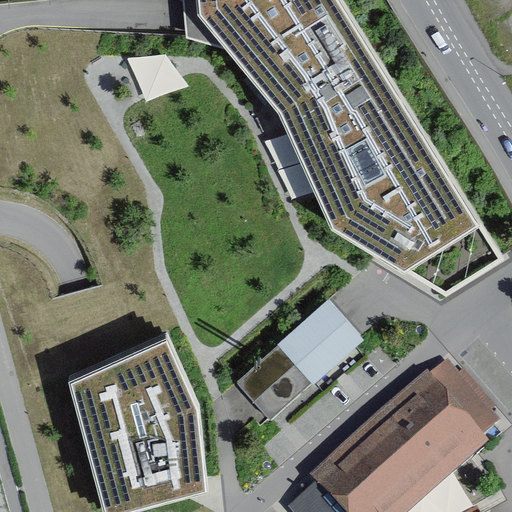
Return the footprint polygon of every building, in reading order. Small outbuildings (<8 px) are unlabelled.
[(343,0),(196,0),(197,9),(278,107),(331,223),(407,270),(446,293),(503,255),(343,0)] [(189,85),(165,53),(127,57),(146,101),(189,85)] [(363,339),(328,300),(235,382),(270,421),(363,339)] [(69,376),(104,511),(114,511),(207,487),(207,481),(200,404),(166,332),(69,376)] [(327,464),(316,473),(350,511),(410,511),(508,428),(448,359),(327,464)]
